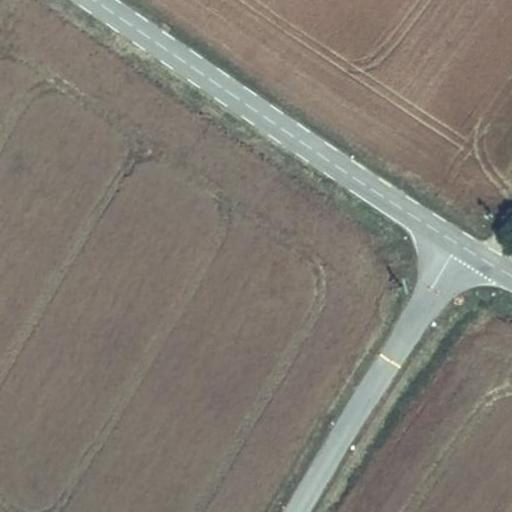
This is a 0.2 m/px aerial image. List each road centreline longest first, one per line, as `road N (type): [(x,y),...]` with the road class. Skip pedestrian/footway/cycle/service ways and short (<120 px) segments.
road 1 (tertiary): [(458,244),(94,0)]
road 2 (unclassified): [(299,511),(458,244)]
